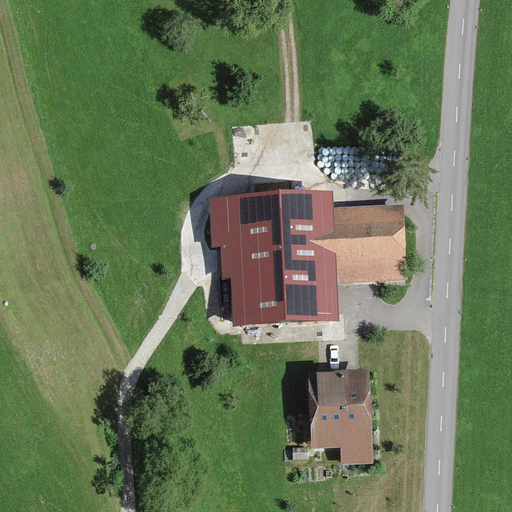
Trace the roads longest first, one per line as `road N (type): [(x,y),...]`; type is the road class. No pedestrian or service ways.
road 1 (tertiary): [(437,511),(467,0)]
road 2 (track): [(201,263),(125,395),(128,511)]
road 3 (track): [(283,0),(294,123)]
